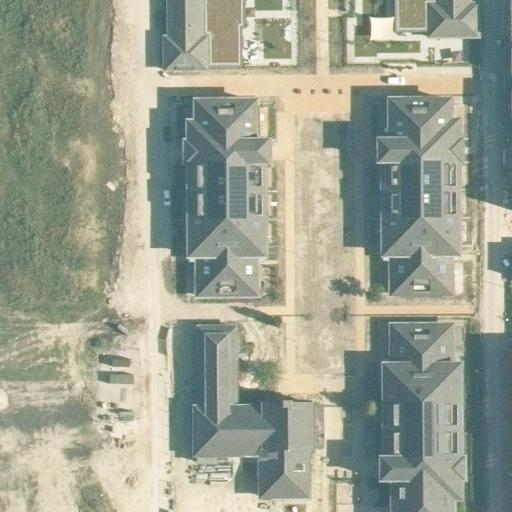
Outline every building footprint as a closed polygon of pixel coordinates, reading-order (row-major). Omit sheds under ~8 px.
[(133,0),(91,0),(92,21),(134,21),(133,0)] [(168,0),(169,38),(165,38),(165,70),(206,70),(206,68),(242,68),(242,36),(234,36),(234,29),(242,29),(245,29),(244,0),(394,0),(395,33),(429,32),(429,37),(478,37),(478,4),(469,5),(469,0),(168,0)] [(134,21),(92,21),(92,44),(134,43),(134,21)] [(61,36),(48,36),(48,44),(61,44),(61,36)] [(134,43),(92,44),(92,65),(134,64),(134,43)] [(61,44),(48,44),(48,52),(61,52),(61,44)] [(134,64),(92,65),(92,86),(134,86),(134,64)] [(61,79),(48,79),(48,87),(61,87),(61,79)] [(134,86),(92,86),(92,110),(94,110),(134,110),(134,86)] [(61,87),(48,87),(48,95),(61,95),(61,87)] [(390,140),(379,140),(379,162),(384,162),(385,255),(392,255),(392,294),(451,294),(451,254),(458,254),(457,162),(462,162),(462,139),(457,139),(457,121),(450,121),(449,100),(390,100),(390,140)] [(189,142),(185,142),(185,164),(190,164),(190,256),(198,256),(198,296),(257,295),(256,256),(264,256),(263,162),(268,162),(268,141),(256,141),(256,102),(197,102),(197,123),(189,123),(189,142)] [(134,110),(94,110),(94,132),(123,132),(123,119),(135,119),(135,110),(134,110)] [(61,125),(48,125),(48,133),(61,133),(61,125)] [(123,132),(94,132),(94,153),(135,153),(135,144),(123,144),(123,132)] [(61,133),(48,133),(48,141),(61,141),(61,133)] [(135,153),(94,153),(94,175),(123,175),(123,163),(135,163),(135,153)] [(61,168),(48,168),(48,176),(61,176),(61,168)] [(123,175),(94,175),(94,196),(135,196),(135,188),(123,188),(123,175)] [(61,176),(48,176),(48,184),(61,184),(61,176)] [(18,205),(10,206),(10,219),(18,219),(18,205)] [(123,205),(80,205),(80,228),(123,228),(123,205)] [(10,206),(2,206),(2,219),(10,219),(10,206)] [(51,219),(38,219),(38,228),(51,228),(51,219)] [(51,228),(38,228),(38,236),(52,236),(51,228)] [(123,228),(80,228),(80,251),(95,251),(123,250),(123,228)] [(57,248),(31,248),(31,257),(33,257),(33,290),(58,290),(58,280),(57,248)] [(123,250),(95,251),(95,281),(95,289),(123,289),(123,250)] [(9,257),(0,256),(0,297),(10,297),(9,257)] [(31,257),(9,257),(10,297),(33,297),(33,290),(33,257),(31,257)] [(71,280),(58,280),(58,290),(71,290),(71,280)] [(95,281),(81,281),(81,290),(95,289),(95,281)] [(386,458),(382,458),(382,481),(394,481),(394,511),(453,511),(453,497),(461,497),(460,480),(465,480),(465,458),(460,458),(459,365),(451,366),(451,325),(392,326),(393,366),(386,366),(386,458)] [(199,409),(196,409),(196,454),(198,454),(198,463),(209,463),(209,511),(280,511),(280,497),(308,497),(308,450),(312,450),(312,447),(323,447),(323,406),(311,406),(311,404),(266,404),(266,407),(236,408),(235,327),(198,328),(199,409)] [(17,329),(0,328),(0,379),(18,379),(18,370),(17,370),(17,329)] [(42,329),(17,329),(17,370),(18,370),(42,369),(42,329)] [(90,338),(48,338),(48,362),(52,362),(52,367),(48,367),(48,369),(87,369),(96,369),(96,368),(137,368),(137,338),(109,338),(109,352),(90,352),(90,338)] [(96,369),(87,369),(87,393),(92,393),(92,392),(137,392),(137,368),(96,368),(96,369)] [(61,384),(49,384),(49,392),(61,392),(61,384)] [(61,392),(49,392),(49,400),(61,400),(61,392)] [(137,392),(92,392),(92,393),(92,415),(92,416),(137,416),(137,392)] [(92,415),(87,415),(87,440),(138,440),(137,416),(92,416),(92,415)] [(61,432),(49,432),(49,440),(61,440),(61,432)] [(17,439),(9,439),(9,451),(17,451),(17,439)] [(26,439),(17,439),(17,451),(26,451),(26,439)] [(61,440),(49,440),(49,448),(61,448),(61,440)] [(138,440),(87,440),(87,463),(87,464),(132,464),(132,465),(138,465),(138,440)] [(87,463),(86,463),(86,486),(132,485),(132,465),(132,464),(87,464),(87,463)] [(57,478),(45,478),(45,486),(57,486),(57,478)] [(132,485),(86,486),(87,506),(87,507),(132,507),(132,485)] [(57,486),(45,486),(45,494),(57,494),(57,486)]
